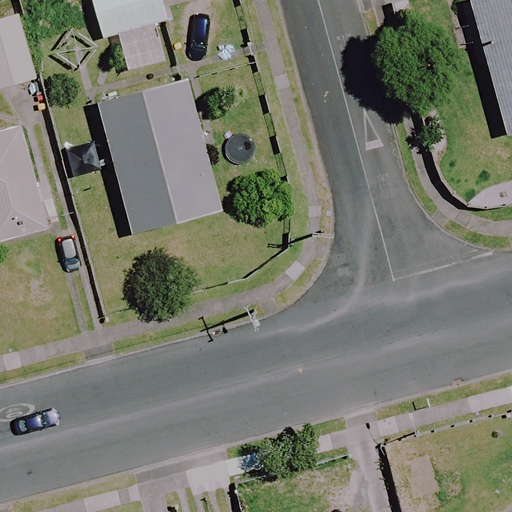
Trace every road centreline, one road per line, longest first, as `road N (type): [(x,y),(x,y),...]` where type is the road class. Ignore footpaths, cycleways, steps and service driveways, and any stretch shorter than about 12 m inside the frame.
road 1 (residential): [(411,337),(0,446)]
road 2 (residential): [(411,337),(321,0)]
